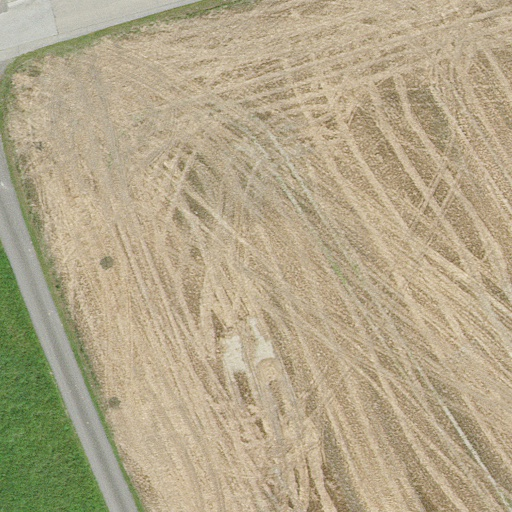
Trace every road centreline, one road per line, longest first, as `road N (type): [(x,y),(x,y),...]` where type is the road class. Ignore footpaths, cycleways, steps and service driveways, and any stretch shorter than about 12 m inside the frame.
road 1 (track): [(0,206),(117,511)]
road 2 (unclassified): [(0,38),(136,0)]
